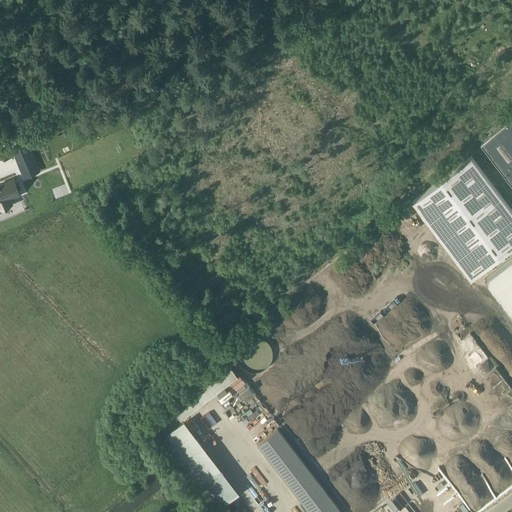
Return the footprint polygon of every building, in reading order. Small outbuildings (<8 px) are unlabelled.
[(511,116),(481,142),(511,182),(511,116)] [(39,170),(28,144),(28,143),(24,144),(13,149),(24,177),(39,170)] [(470,276),(511,244),(511,208),(471,155),(412,200),(470,276)] [(0,207),(0,208),(11,204),(9,198),(19,194),(17,188),(13,180),(0,185),(0,207)] [(511,255),(482,278),(511,317),(511,255)] [(225,359),(175,397),(184,410),(235,371),(225,359)] [(263,452),(309,511),(340,511),(342,511),(278,428),(257,444),(263,452)]
